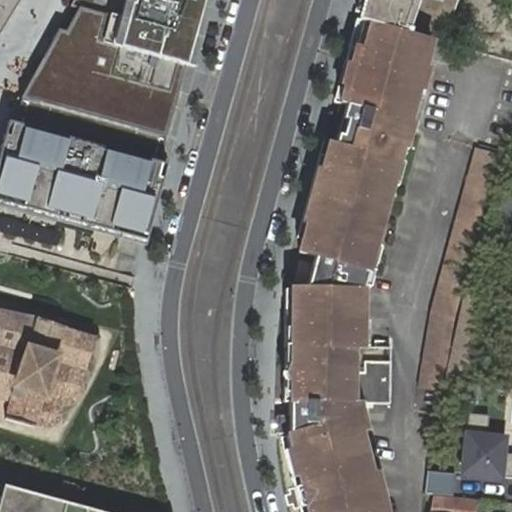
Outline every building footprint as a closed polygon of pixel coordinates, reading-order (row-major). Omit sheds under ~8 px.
[(75,0),(27,93),(16,115),(0,161),(0,193),(45,207),(149,239),(170,162),(163,160),(188,63),(195,65),(212,0),(75,0)] [(368,0),(363,19),(369,20),(382,24),(388,0),(368,0)] [(457,0),(388,0),(382,24),(437,39),(443,41),(457,0)] [(443,43),(447,44),(458,0),(457,0),(443,41),(443,43)] [(369,20),(363,19),(353,58),(357,59),(361,46),(369,20)] [(382,24),(369,20),(361,46),(427,66),(437,39),(382,24)] [(361,46),(357,59),(349,88),(345,103),(348,105),(344,116),(339,115),(338,117),(340,118),(350,120),(406,134),(411,120),(420,90),(427,66),(361,46)] [(195,65),(188,63),(163,160),(170,162),(195,65)] [(434,68),(427,66),(420,90),(425,91),(434,68)] [(338,102),(345,103),(349,88),(343,87),(338,102)] [(334,132),(339,135),(346,134),(350,120),(340,118),(338,117),(334,132)] [(305,290),(290,290),(285,406),(285,419),(284,437),(284,440),(289,455),(297,487),(344,499),(376,508),(367,470),(357,434),(349,405),(356,405),(387,405),(389,348),(359,346),(361,291),(362,289),(374,247),(390,189),(399,159),(402,147),(406,134),(350,120),(346,134),(339,135),(337,142),(333,141),(303,239),(299,251),(315,256),(312,266),(307,283),(305,290)] [(409,136),(415,122),(411,120),(406,134),(409,136)] [(418,122),(415,122),(409,136),(413,137),(418,122)] [(413,137),(409,136),(406,134),(402,147),(410,149),(413,137)] [(446,396),(448,382),(458,332),(466,293),(487,232),(507,162),(484,155),(481,155),(443,280),(428,338),(417,390),(446,396)] [(406,161),(399,159),(390,189),(397,191),(406,161)] [(381,248),(374,247),(362,289),(369,291),(381,248)] [(296,278),(307,283),(312,266),(300,262),(296,278)] [(290,290),(287,289),(285,301),(284,310),(280,329),(279,406),(285,406),(290,290)] [(0,418),(36,427),(38,421),(51,424),(56,424),(59,421),(62,418),(63,415),(62,410),(60,408),(58,404),(64,405),(65,405),(68,405),(77,399),(79,397),(82,393),(84,389),(85,385),(85,383),(84,378),(87,375),(91,379),(94,375),(89,369),(104,340),(102,336),(95,339),(40,319),(0,309),(0,418)] [(363,432),(356,405),(349,405),(357,434),(363,432)] [(511,479),(511,456),(507,456),(509,441),(491,439),(493,418),(473,416),(467,470),(483,472),(482,477),(511,479)] [(272,437),(281,438),(281,432),(280,425),(279,418),(272,418),(272,437)] [(289,455),(282,455),(290,486),(292,487),(297,487),(289,455)] [(372,469),(367,470),(376,508),(378,508),(383,510),(384,510),(372,469)] [(0,511),(62,511),(65,504),(0,485),(0,511)] [(292,487),(290,486),(296,511),(303,511),(297,487),(292,487)] [(377,511),(376,508),(344,499),(297,487),(303,511),(377,511)] [(448,511),(450,499),(434,497),(432,511),(448,511)] [(474,511),(476,502),(450,499),(448,511),(474,511)]
